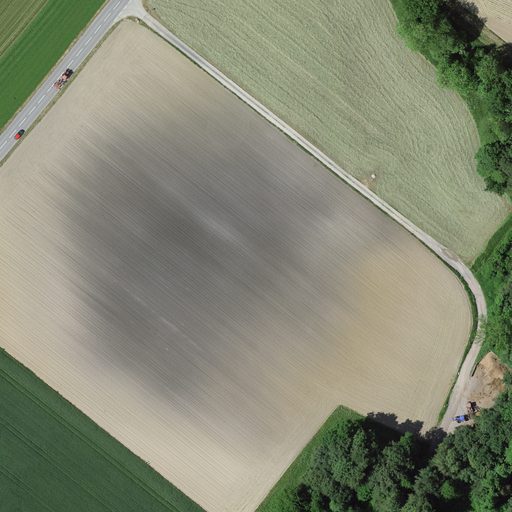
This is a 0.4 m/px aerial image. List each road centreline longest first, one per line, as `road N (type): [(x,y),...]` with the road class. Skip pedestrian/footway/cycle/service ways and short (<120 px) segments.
road 1 (track): [(404,501),(477,342),(476,290),(453,261),(122,2)]
road 2 (tertiary): [(0,147),(124,0)]
